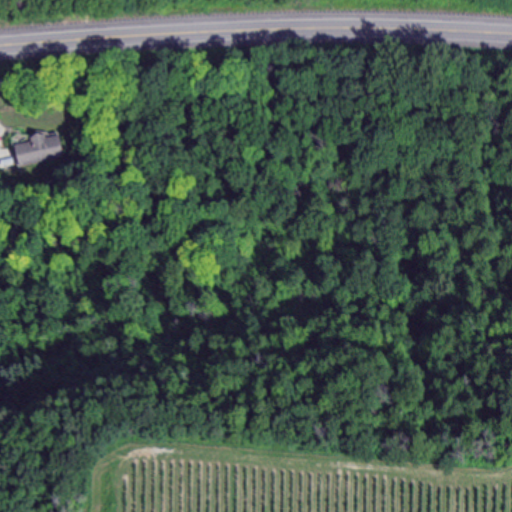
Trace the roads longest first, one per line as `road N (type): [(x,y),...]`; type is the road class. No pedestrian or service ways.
road 1 (trunk): [(511,35),(255,31),(0,47)]
road 2 (track): [(120,511),(121,476),(128,461),(144,454),(466,480),(511,476)]
